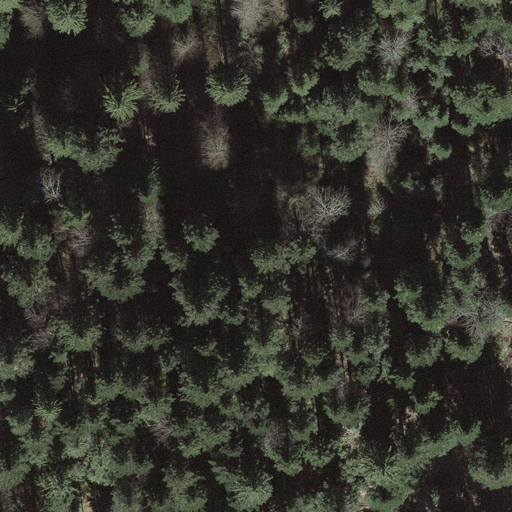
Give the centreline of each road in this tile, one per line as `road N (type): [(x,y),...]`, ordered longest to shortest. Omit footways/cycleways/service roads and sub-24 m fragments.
road 1 (track): [(0,172),(165,134),(226,111),(339,0)]
road 2 (track): [(511,360),(489,390),(466,454),(472,475),(511,494)]
